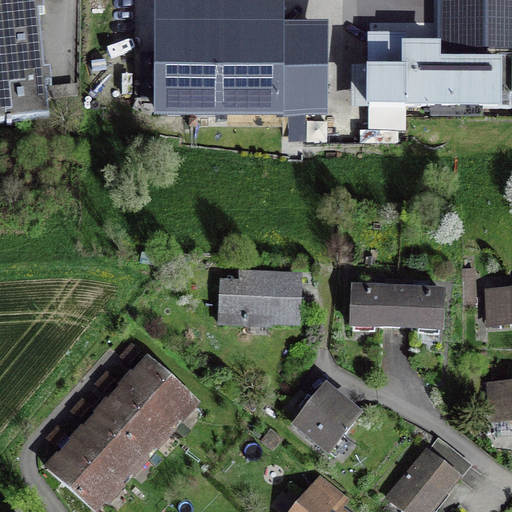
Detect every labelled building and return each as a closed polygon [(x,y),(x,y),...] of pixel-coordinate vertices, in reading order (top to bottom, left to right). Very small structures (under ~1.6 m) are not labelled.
[(39,0),(0,0),(0,122),(51,118),(47,82),(40,9),(39,0)] [(408,39),(368,39),(368,117),(510,115),(510,100),(511,100),(511,0),(484,0),(485,67),(443,67),(443,49),(408,49),(408,39)] [(282,2),(157,2),(157,111),(326,111),(326,22),(282,22),(282,2)] [(475,269),(462,270),(463,309),(476,308),(475,269)] [(220,274),(218,323),(296,327),(298,278),(220,274)] [(511,290),(489,291),(490,325),(511,323),(511,290)] [(443,331),(444,295),(421,294),(377,292),(353,291),(351,327),(443,331)] [(93,511),(99,511),(198,402),(146,355),(134,369),(109,395),(83,425),(58,453),(44,468),(93,511)] [(511,386),(488,387),(490,423),(511,421),(511,386)] [(320,389),(291,429),(328,456),(357,416),(320,389)] [(439,443),(390,499),(404,511),(430,511),(468,469),(439,443)] [(296,511),(336,511),(313,493),(296,511)]
